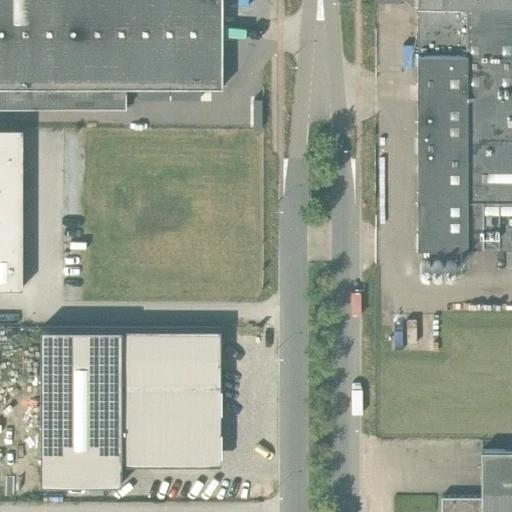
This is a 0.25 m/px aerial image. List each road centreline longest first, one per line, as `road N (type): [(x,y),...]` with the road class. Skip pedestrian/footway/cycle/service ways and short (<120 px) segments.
road 1 (unclassified): [(316,0),(297,126),(299,511)]
road 2 (unclassified): [(341,511),(337,129),(322,0)]
